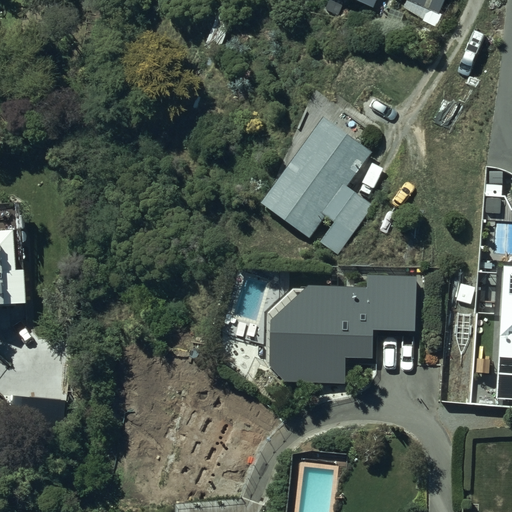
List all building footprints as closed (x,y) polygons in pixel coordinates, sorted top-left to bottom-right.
[(376,0),(342,0),(371,13),(376,0)] [(396,0),(438,18),(446,0),(396,0)] [(372,157),(323,122),(258,214),(271,223),(274,218),(307,241),(324,218),(333,224),(320,244),(338,257),(373,208),(348,190),(372,157)] [(14,278),(13,235),(0,235),(0,312),(25,312),(24,278),(14,278)] [(511,275),(503,275),(496,403),(511,403),(511,275)] [(417,281),(367,281),(367,295),(294,296),(269,318),(270,375),(285,388),(346,387),(345,363),(373,363),(372,336),(417,335),(417,281)] [(511,444),(479,444),(479,463),(511,463),(511,444)]
